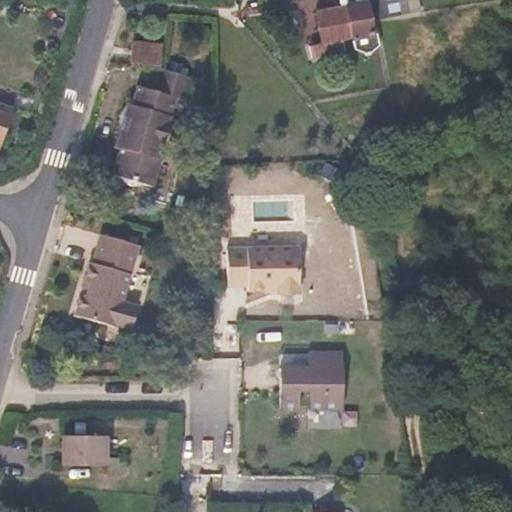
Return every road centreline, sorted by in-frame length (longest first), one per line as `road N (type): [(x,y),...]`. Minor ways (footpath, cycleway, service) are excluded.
road 1 (residential): [(41,213),(93,0)]
road 2 (residential): [(0,396),(211,404)]
road 3 (residential): [(0,344),(41,213)]
